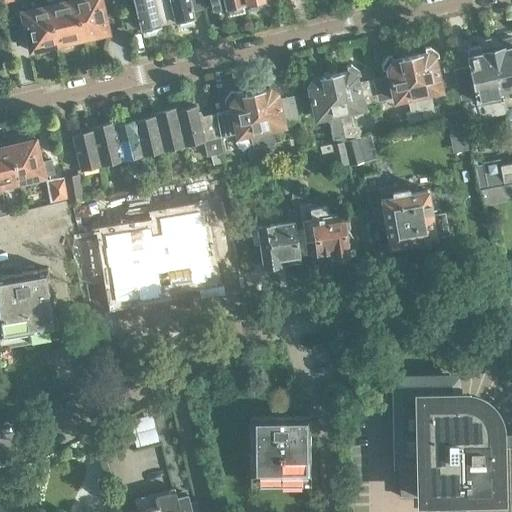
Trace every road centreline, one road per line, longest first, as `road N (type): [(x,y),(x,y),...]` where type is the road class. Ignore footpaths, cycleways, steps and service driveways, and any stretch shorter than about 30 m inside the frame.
road 1 (residential): [(0,447),(223,333),(333,303),(436,307),(511,358)]
road 2 (residential): [(444,0),(0,108)]
